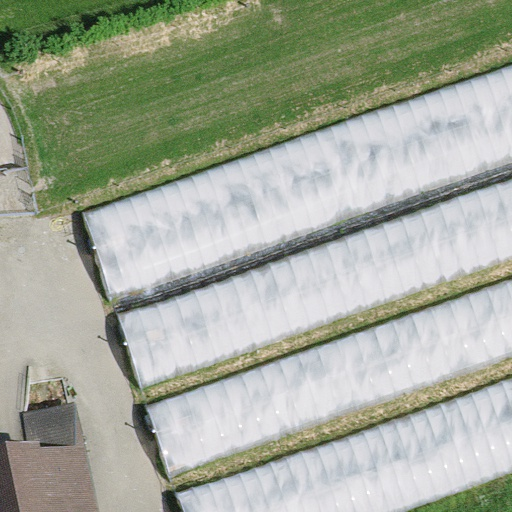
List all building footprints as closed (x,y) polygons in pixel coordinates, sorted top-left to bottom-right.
[(511,63),(79,214),(109,301),(511,161),(511,63)] [(511,178),(115,315),(141,389),(511,261),(511,178)] [(511,356),(511,276),(144,406),(169,477),(511,356)] [(400,511),(511,473),(511,378),(175,495),(181,511),(400,511)] [(0,511),(98,511),(75,407),(23,417),(31,455),(0,461),(0,511)]
